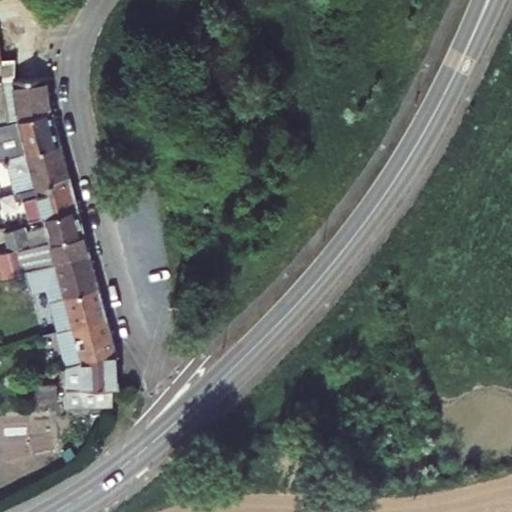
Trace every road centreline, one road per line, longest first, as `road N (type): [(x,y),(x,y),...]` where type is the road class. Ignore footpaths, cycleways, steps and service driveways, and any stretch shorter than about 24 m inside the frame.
road 1 (tertiary): [(48,511),(155,439),(300,299),(407,160),(477,29)]
road 2 (residential): [(98,0),(79,54),(79,91),(153,371)]
